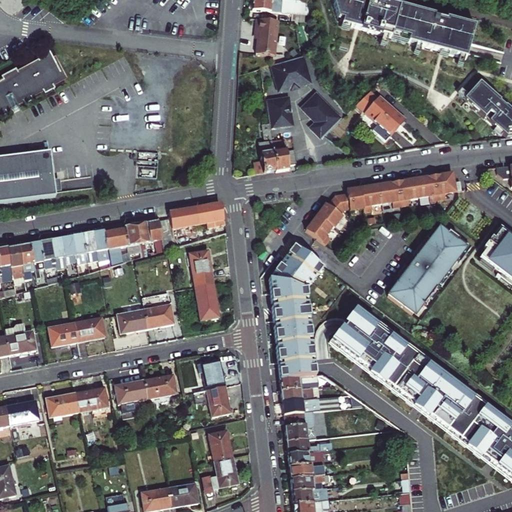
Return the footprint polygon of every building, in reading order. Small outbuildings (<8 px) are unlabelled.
[(274,1),(262,0),(252,0),(252,6),(251,12),(281,14),(281,15),(310,18),(307,9),(305,3),(286,2),(274,1)] [(334,0),(332,6),(337,21),(342,22),(341,27),(349,29),(382,39),(386,40),(390,41),(391,36),(408,41),(407,46),(415,48),(420,50),(439,55),(447,58),(458,61),(463,62),(465,63),(474,30),(453,24),(455,18),(448,16),(449,13),(448,13),(445,24),(433,21),(434,18),(382,3),(381,5),(369,2),(369,0),(334,0)] [(279,22),(254,20),(252,40),(255,40),(255,45),(254,57),(276,59),(279,22)] [(408,41),(391,36),(390,41),(407,46),(408,41)] [(320,54),(317,46),(310,48),(312,56),(320,54)] [(0,115),(2,118),(10,113),(9,111),(26,102),(27,105),(35,99),(34,97),(45,91),(47,93),(57,87),(56,85),(69,78),(58,55),(55,56),(51,49),(39,56),(40,59),(19,70),(17,67),(3,75),(4,79),(0,81),(0,115)] [(305,58),(271,68),(278,92),(290,89),(292,91),(298,89),(300,86),(312,82),(305,58)] [(511,113),(505,107),(504,108),(499,103),(499,102),(479,84),(467,98),(464,101),(496,130),(502,135),(506,139),(511,138),(511,113)] [(467,98),(460,92),(457,95),(464,101),(467,98)] [(324,137),(342,119),(317,93),(302,108),(312,119),(308,123),(308,125),(320,138),(323,138),(324,137)] [(397,131),(405,122),(379,99),(378,100),(370,93),(356,106),(366,115),(365,115),(377,126),(373,131),(387,143),(397,131)] [(269,125),(269,131),(294,127),(289,96),(264,100),(269,125)] [(320,138),(308,125),(308,123),(306,125),(320,141),(323,138),(320,138)] [(267,174),(276,172),(273,152),(271,144),(270,138),(269,131),(269,125),(261,127),(264,143),(258,144),(263,174),(267,174)] [(502,135),(496,130),(493,133),(500,138),(502,135)] [(278,151),(273,152),(276,172),(276,173),(282,172),(289,171),(288,167),(296,166),(294,151),(286,152),(284,142),(276,143),(278,151)] [(0,206),(56,202),(56,198),(55,186),(52,157),(3,163),(0,162),(0,206)] [(509,168),(495,169),(496,175),(502,183),(510,182),(509,168)] [(454,174),(435,177),(438,196),(439,201),(447,200),(446,194),(457,193),(455,183),(454,174)] [(435,177),(417,180),(420,199),(430,197),(431,202),(439,201),(438,196),(435,177)] [(402,202),(402,207),(410,206),(409,201),(420,199),(417,180),(399,183),(402,202)] [(399,183),(380,186),(383,205),(394,203),(394,208),(402,207),(402,202),(399,183)] [(380,186),(362,189),(365,210),(366,213),(374,212),(373,207),(383,205),(380,186)] [(362,189),(348,191),(348,196),(337,198),(345,211),(351,210),(351,212),(365,210),(362,189)] [(345,211),(337,198),(328,207),(325,206),(317,217),(333,230),(334,230),(342,218),(340,217),(345,211)] [(169,221),(171,231),(206,225),(207,230),(224,227),(220,208),(216,206),(168,214),(169,221)] [(333,230),(317,217),(306,232),(316,240),(325,247),(330,240),(327,238),(333,230)] [(169,221),(158,223),(161,242),(162,248),(163,254),(167,253),(175,250),(171,231),(169,221)] [(151,244),(151,245),(155,245),(157,256),(163,254),(162,248),(161,242),(158,223),(147,225),(151,244)] [(141,256),(141,260),(147,258),(147,255),(145,247),(151,245),(151,244),(147,225),(136,227),(141,256)] [(129,258),(141,256),(136,227),(124,230),(128,250),(129,258)] [(124,230),(103,233),(107,252),(108,256),(108,260),(109,264),(110,269),(131,263),(130,260),(120,263),(118,252),(128,250),(124,230)] [(387,298),(412,316),(420,305),(423,307),(435,291),(435,290),(465,250),(457,244),(459,242),(448,234),(447,236),(438,230),(416,260),(415,259),(412,264),(408,270),(407,269),(395,286),(396,286),(387,298)] [(511,242),(511,240),(500,231),(484,253),(486,255),(480,263),(481,265),(479,268),(492,277),(494,274),(501,279),(499,282),(511,292),(511,244),(511,242)] [(98,264),(99,266),(109,264),(108,260),(108,256),(107,252),(103,233),(93,235),(97,258),(98,261),(98,264)] [(88,266),(98,264),(98,261),(97,258),(93,235),(82,237),(87,262),(88,266)] [(77,268),(88,266),(87,262),(82,237),(72,239),(77,265),(77,268)] [(66,267),(77,265),(72,239),(61,241),(65,261),(66,267)] [(56,272),(57,274),(62,273),(61,269),(66,268),(66,267),(65,261),(61,241),(50,243),(56,270),(56,272)] [(45,271),(46,272),(56,270),(50,243),(40,245),(45,268),(45,271)] [(37,281),(42,281),(40,272),(45,271),(45,268),(40,245),(30,246),(34,265),(35,270),(35,274),(37,281)] [(25,284),(33,282),(31,275),(35,274),(35,270),(34,265),(30,246),(19,248),(24,277),(25,280),(25,284)] [(305,255),(294,247),(288,256),(286,259),(286,258),(272,277),(275,281),(273,286),(268,282),(271,305),(272,305),(272,308),(271,309),(273,325),(274,325),(274,328),(273,328),(275,345),(276,345),(276,348),(275,348),(279,382),(297,380),(315,378),(312,344),(311,344),(310,341),(311,341),(309,325),(308,325),(308,321),(309,321),(307,305),(306,305),(306,301),(307,301),(307,291),(323,269),(305,255)] [(13,282),(25,280),(24,277),(19,248),(8,250),(11,270),(13,282)] [(8,250),(8,249),(0,249),(0,271),(2,284),(13,282),(11,270),(8,250)] [(210,271),(207,253),(188,256),(194,290),(213,286),(210,271)] [(103,281),(105,292),(112,290),(110,279),(103,281)] [(69,288),(71,299),(81,297),(79,286),(69,288)] [(216,304),(213,286),(194,290),(200,323),(219,320),(216,304)] [(143,313),(146,331),(173,326),(167,295),(141,300),(143,313)] [(339,352),(341,350),(333,344),(358,312),(365,318),(367,315),(357,308),(329,344),(339,352)] [(511,480),(511,430),(365,318),(358,312),(333,344),(341,350),(370,372),(369,374),(383,386),(385,384),(414,405),(412,408),(427,419),(429,417),(467,446),(465,448),(480,460),(482,457),(511,480)] [(116,318),(120,336),(146,331),(143,313),(116,318)] [(105,339),(101,321),(74,326),(78,344),(105,339)] [(47,331),(51,349),(78,344),(74,326),(47,331)] [(9,357),(36,352),(32,334),(24,335),(23,327),(14,328),(13,331),(5,333),(6,339),(9,357)] [(0,359),(9,357),(6,339),(0,340),(0,359)] [(221,377),(218,362),(200,366),(205,392),(224,388),(221,377)] [(176,395),(173,377),(143,383),(147,400),(176,395)] [(297,380),(279,382),(280,387),(280,393),(311,390),(317,389),(316,378),(315,378),(297,380)] [(114,388),(117,406),(119,406),(121,415),(139,412),(137,402),(147,400),(143,383),(114,388)] [(228,405),(224,388),(205,392),(211,419),(230,415),(228,405)] [(108,409),(104,390),(74,396),(79,415),(108,409)] [(312,401),(311,390),(280,393),(281,400),(282,405),(312,401)] [(45,401),(49,420),(79,415),(74,396),(45,401)] [(157,399),(158,407),(170,405),(169,397),(157,399)] [(312,401),(282,405),(282,412),(283,417),(313,414),(339,411),(338,399),(312,401)] [(363,407),(351,399),(353,408),(363,407)] [(38,422),(35,403),(6,409),(10,427),(38,422)] [(0,429),(10,427),(6,409),(0,409),(0,429)] [(316,442),(313,414),(283,417),(285,436),(286,445),(307,442),(316,442)] [(226,432),(207,436),(213,463),(232,460),(229,446),(226,432)] [(287,452),(287,457),(322,453),(327,452),(327,447),(319,448),(319,447),(316,447),(316,449),(307,450),(307,442),(286,445),(287,452)] [(30,458),(28,450),(16,453),(18,461),(30,458)] [(310,467),(323,466),(322,453),(287,457),(288,464),(289,469),(310,467)] [(213,463),(217,480),(211,481),(213,492),(238,487),(235,474),(232,460),(213,463)] [(12,499),(22,497),(23,500),(30,498),(28,491),(21,493),(20,491),(16,492),(11,467),(0,468),(0,501),(4,501),(5,503),(12,502),(12,499)] [(289,476),(290,482),(324,478),(322,469),(310,470),(310,467),(289,469),(289,476)] [(105,470),(107,477),(114,476),(113,468),(105,470)] [(210,478),(201,480),(205,496),(214,494),(213,492),(211,481),(210,478)] [(324,484),(329,483),(328,478),(324,478),(290,482),(291,490),(291,494),(322,491),(321,485),(324,485),(324,484)] [(198,505),(194,487),(166,492),(170,510),(198,505)] [(322,491),(291,494),(292,502),(293,507),(321,504),(324,503),(324,497),(326,497),(326,491),(322,491)] [(140,497),(143,511),(160,511),(170,510),(166,492),(140,497)] [(410,507),(409,494),(403,495),(398,496),(399,508),(401,508),(410,507)]
